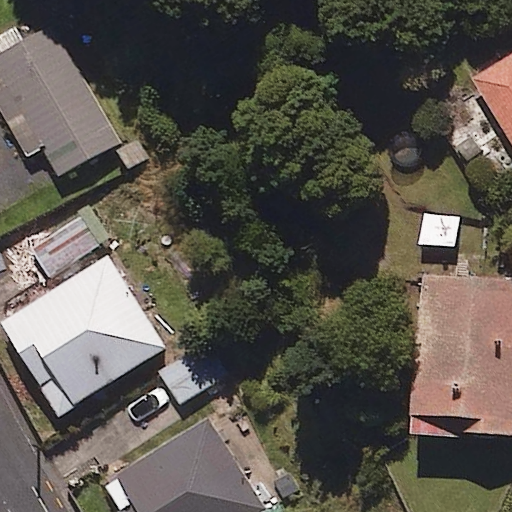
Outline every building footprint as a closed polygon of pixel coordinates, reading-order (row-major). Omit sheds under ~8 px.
[(120,138),(43,6),(0,31),(0,100),(30,151),(45,142),(62,171),(120,138)] [(511,50),(474,75),(511,133),(511,50)] [(105,242),(89,215),(35,247),(50,274),(105,242)] [(169,341),(111,249),(5,316),(63,408),(169,341)] [(511,271),(422,268),(415,423),(511,427),(511,271)] [(220,376),(201,346),(162,372),(182,401),(220,376)] [(256,511),(269,504),(209,410),(106,475),(128,511),(256,511)]
